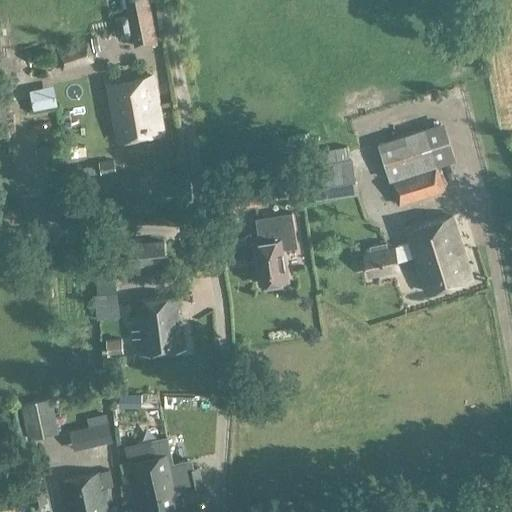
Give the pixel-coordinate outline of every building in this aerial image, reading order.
[(125,0),(134,46),(157,42),(148,0),(125,0)] [(61,71),(93,62),(87,41),(54,51),(61,71)] [(163,130),(161,119),(152,76),(108,87),(119,139),(163,130)] [(34,110),(37,121),(63,115),(60,103),(34,110)] [(397,204),(444,189),(437,166),(455,159),(443,122),(424,128),(378,143),(397,204)] [(305,201),(357,193),(352,158),(300,166),(305,201)] [(116,172),(114,159),(99,162),(102,175),(116,172)] [(444,192),(406,202),(408,212),(446,203),(444,192)] [(260,284),(288,280),(283,249),(298,247),(292,213),(256,218),(260,242),(254,243),(260,284)] [(452,216),(406,230),(426,292),(472,278),(452,216)] [(94,268),(129,265),(130,268),(167,265),(165,240),(128,242),(92,245),(94,268)] [(387,248),(386,242),(369,246),(370,252),(365,253),(369,275),(398,269),(393,247),(387,248)] [(97,319),(119,316),(114,271),(96,273),(98,293),(94,294),(97,319)] [(405,271),(371,278),(373,288),(408,281),(405,271)] [(135,299),(138,329),(131,330),(132,338),(139,337),(141,354),(185,348),(178,294),(135,299)] [(123,352),(121,338),(106,339),(107,354),(123,352)] [(58,432),(51,397),(20,404),(27,439),(58,432)] [(106,413),(86,417),(88,426),(69,431),(74,450),(112,441),(106,413)] [(170,452),(155,456),(160,478),(149,481),(151,488),(162,486),(167,507),(181,504),(178,488),(189,486),(190,489),(202,486),(198,468),(193,469),(191,461),(172,465),(170,452)] [(160,478),(155,456),(130,461),(141,511),(143,511),(167,507),(162,486),(151,488),(149,481),(160,478)] [(107,511),(104,495),(108,494),(107,487),(113,485),(110,470),(99,472),(63,480),(69,511),(107,511)] [(46,511),(44,501),(47,501),(41,477),(27,480),(32,504),(33,504),(34,511),(46,511)]
